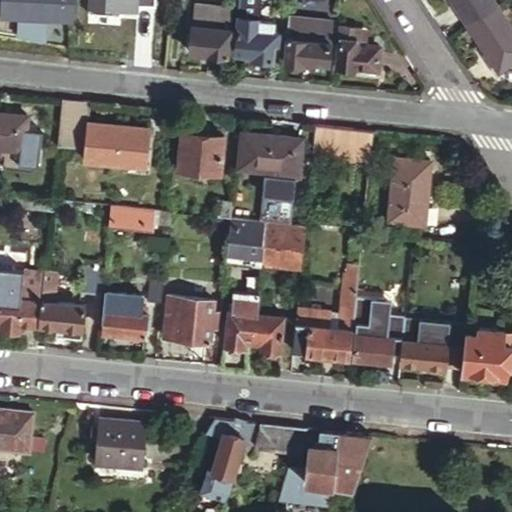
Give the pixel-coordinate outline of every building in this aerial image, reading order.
[(0,0),(0,14),(70,18),(71,0),(0,0)] [(71,0),(70,18),(72,18),(140,22),(141,0),(71,0)] [(450,0),(466,23),(493,3),(490,0),(450,0)] [(238,2),(237,15),(255,17),(256,4),(238,2)] [(511,30),(493,3),(466,23),(497,67),(511,56),(511,30)] [(211,14),(189,12),(186,49),(225,53),(228,26),(210,23),(211,14)] [(255,17),(237,15),(233,49),(251,51),(250,56),(269,58),(271,42),(278,42),(279,29),(272,29),(273,18),(255,17)] [(294,22),(284,22),(280,61),(311,64),(311,60),(327,62),(330,26),(316,24),(316,31),(302,30),(301,36),(293,35),(294,22)] [(339,22),(339,34),(359,36),(359,24),(339,22)] [(359,36),(339,34),(337,34),(335,63),(377,67),(378,44),(365,43),(366,36),(359,36)] [(161,68),(177,69),(179,39),(165,38),(161,68)] [(88,100),(61,97),(56,141),(84,143),(86,119),(88,100)] [(26,113),(0,110),(0,146),(23,148),(26,113)] [(147,125),(86,119),(84,143),(82,158),(143,164),(147,125)] [(311,153),(367,159),(371,128),(314,123),(311,153)] [(222,133),(180,129),(177,166),(218,170),(222,133)] [(302,136),(241,130),(238,165),(298,171),(302,136)] [(428,160),(392,156),(386,217),(422,221),(428,160)] [(0,202),(49,207),(50,197),(0,192),(0,202)] [(229,215),(230,201),(217,199),(216,214),(229,215)] [(152,221),(154,207),(108,203),(106,224),(152,228),(152,221)] [(167,222),(168,209),(164,208),(154,207),(152,221),(167,222)] [(227,228),(229,215),(216,214),(214,227),(227,228)] [(259,259),(264,218),(229,215),(227,228),(224,255),(243,257),(249,261),(246,289),(234,287),(231,304),(255,307),(256,290),(259,259)] [(297,283),(303,222),(264,218),(259,259),(284,262),(282,282),(297,283)] [(356,270),(357,261),(346,259),(345,268),(356,270)] [(80,289),(99,291),(102,263),(83,261),(80,289)] [(43,264),(37,321),(58,323),(79,325),(80,325),(83,302),(53,299),(56,266),(43,264)] [(290,347),(347,353),(356,270),(345,268),(342,268),(337,323),(321,321),(323,307),(301,305),(299,319),(293,319),(290,347)] [(145,296),(160,298),(163,270),(148,269),(145,296)] [(18,319),(34,321),(35,297),(20,295),(21,280),(0,277),(0,326),(17,328),(18,319)] [(137,292),(104,288),(101,327),(141,330),(143,303),(136,303),(137,292)] [(208,324),(216,325),(219,307),(210,307),(211,294),(166,290),(162,332),(207,337),(208,324)] [(271,292),(256,290),(255,307),(269,308),(271,292)] [(242,337),(251,338),(255,307),(231,304),(226,304),(222,339),(242,342),(242,337)] [(255,307),(251,338),(259,339),(259,344),(280,346),(283,310),(269,308),(255,307)] [(380,311),(357,309),(352,354),(391,358),(393,334),(378,332),(380,311)] [(16,343),(35,345),(37,321),(34,321),(18,319),(17,328),(16,343)] [(79,325),(58,323),(57,335),(79,337),(79,325)] [(475,330),(463,329),(459,364),(458,367),(481,370),(480,375),(503,377),(507,342),(511,342),(511,327),(475,324),(475,330)] [(459,364),(463,329),(445,327),(444,341),(414,337),(415,327),(401,325),(397,358),(459,364)] [(220,363),(243,365),(245,342),(242,342),(222,339),(220,363)] [(29,406),(0,403),(0,444),(27,446),(29,406)] [(144,420),(94,414),(90,456),(140,463),(144,420)] [(303,423),(258,418),(252,441),(293,447),(303,423)] [(212,431),(219,434),(223,427),(216,423),(212,431)] [(336,426),(316,424),(315,437),(306,436),(303,463),(288,461),(283,472),(276,490),(274,496),(323,500),(326,480),(350,482),(371,429),(363,428),(336,426)] [(226,474),(229,467),(241,434),(223,426),(223,427),(219,434),(206,464),(226,474)] [(221,486),(226,474),(206,464),(200,461),(198,467),(193,465),(190,473),(221,486)]
